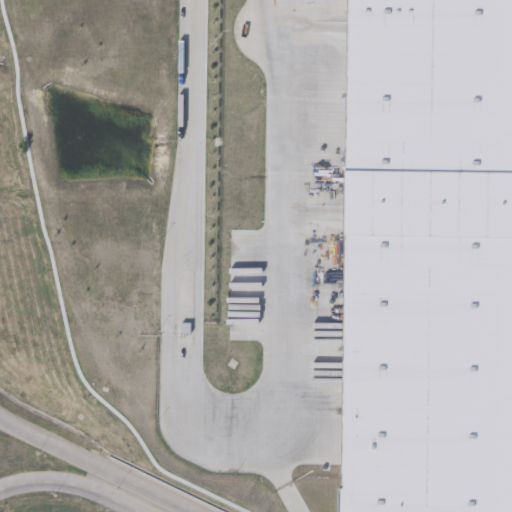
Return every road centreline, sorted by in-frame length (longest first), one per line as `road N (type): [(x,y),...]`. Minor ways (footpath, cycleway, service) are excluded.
road 1 (primary): [(0,490),(62,477),(119,491),(154,511)]
road 2 (primary): [(131,472),(0,409)]
